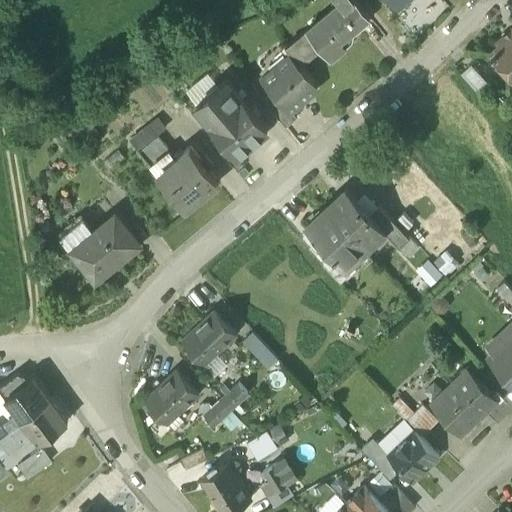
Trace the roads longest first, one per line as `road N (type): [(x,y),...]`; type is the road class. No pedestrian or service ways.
road 1 (residential): [(172,511),(122,452),(104,397),(105,358),(121,328),(489,0)]
road 2 (track): [(0,98),(30,285),(30,338)]
